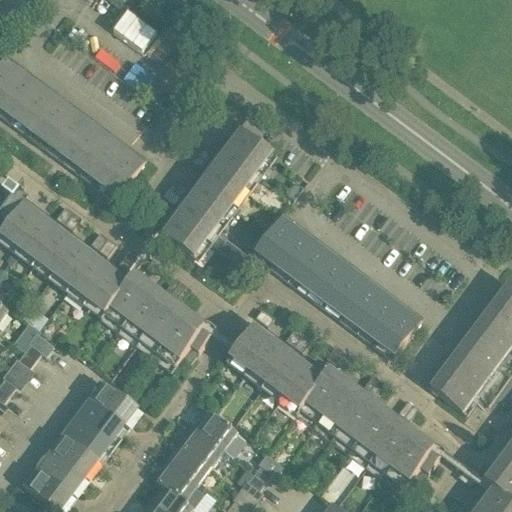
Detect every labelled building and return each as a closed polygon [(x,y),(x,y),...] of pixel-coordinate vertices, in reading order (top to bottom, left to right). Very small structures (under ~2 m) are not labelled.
[(0,107),(23,77),(5,64),(0,70),(0,107)] [(0,118),(12,128),(40,90),(23,77),(0,107),(0,118)] [(29,141),(57,103),(40,90),(12,128),(29,141)] [(47,154),(74,116),(57,103),(29,141),(47,154)] [(64,167),(92,129),(74,116),(47,154),(64,167)] [(194,266),(207,249),(273,161),(256,148),(262,140),(242,125),(235,134),(241,139),(163,243),(194,266)] [(81,179),(109,142),(92,129),(64,167),(81,179)] [(99,192),(126,155),(109,142),(81,179),(99,192)] [(195,157),(207,166),(213,159),(201,149),(195,157)] [(126,155),(99,192),(116,206),(145,169),(126,155)] [(201,175),(207,166),(195,157),(189,166),(201,175)] [(169,191),(181,200),(187,193),(175,184),(169,191)] [(286,198),(294,204),(303,192),(295,186),(286,198)] [(20,258),(174,374),(183,362),(191,367),(198,358),(199,359),(216,335),(207,328),(203,334),(133,282),(128,289),(24,211),(29,205),(8,189),(3,197),(11,204),(0,218),(0,220),(0,221),(0,235),(3,238),(0,241),(0,243),(14,254),(20,258)] [(175,208),(181,200),(169,191),(163,199),(175,208)] [(64,229),(73,217),(65,211),(56,223),(64,229)] [(73,217),(64,229),(72,235),(81,223),(73,217)] [(152,240),(161,228),(153,221),(144,233),(152,240)] [(271,274),(300,236),(282,222),(253,260),(271,274)] [(300,236),(271,274),(289,286),(317,249),(300,236)] [(98,255),(108,243),(100,237),(91,249),(98,255)] [(108,243),(98,255),(107,261),(116,249),(108,243)] [(306,299),(334,262),(317,249),(289,286),(306,299)] [(14,254),(7,264),(13,268),(20,258),(14,254)] [(146,273),(149,269),(152,264),(140,255),(134,264),(146,273)] [(239,258),(233,266),(240,272),(247,263),(239,258)] [(323,312),(351,275),(334,262),(306,299),(323,312)] [(341,325),(369,288),(351,275),(323,312),(341,325)] [(172,298),(181,286),(175,282),(166,294),(172,298)] [(177,302),(186,290),(181,286),(172,298),(177,302)] [(358,338),(386,301),(369,288),(341,325),(358,338)] [(496,307),(511,318),(511,290),(509,289),(496,307)] [(186,290),(177,302),(183,306),(192,294),(186,290)] [(16,294),(11,291),(6,297),(0,292),(0,304),(5,308),(16,294)] [(375,351),(403,314),(386,301),(358,338),(375,351)] [(483,324),(511,345),(511,318),(496,307),(483,324)] [(268,331),(274,323),(262,314),(256,322),(268,331)] [(403,314),(375,351),(393,364),(421,327),(403,314)] [(470,342),(502,365),(511,351),(511,345),(483,324),(470,342)] [(323,385),(307,373),(253,333),(229,365),(405,496),(414,484),(420,489),(428,479),(429,480),(446,457),(437,450),(432,456),(328,377),(323,385)] [(294,351),(303,339),(295,333),(286,345),(294,351)] [(53,351),(38,340),(36,339),(29,348),(30,350),(24,358),(35,366),(41,358),(46,361),(53,351)] [(303,339),(294,351),(302,357),(311,345),(303,339)] [(457,359),(489,382),(502,365),(470,342),(457,359)] [(333,368),(342,356),(336,351),(327,363),(333,368)] [(342,356),(333,368),(340,373),(349,361),(342,356)] [(29,375),(35,366),(24,358),(18,367),(29,375)] [(444,376),(476,400),(489,382),(457,359),(444,376)] [(510,383),(511,379),(511,372),(506,368),(501,375),(510,383)] [(505,390),(510,383),(501,375),(495,383),(505,390)] [(462,418),(476,400),(444,376),(431,394),(462,418)] [(375,400),(377,396),(384,388),(373,380),(364,392),(375,400)] [(0,389),(0,394),(9,401),(16,392),(5,383),(0,389)] [(490,390),(499,397),(505,390),(495,383),(490,390)] [(89,406),(127,434),(140,416),(103,388),(89,406)] [(484,397),(494,404),(499,397),(490,390),(484,397)] [(0,406),(4,409),(9,401),(0,394),(0,406)] [(489,411),(494,404),(484,397),(479,405),(487,410),(489,411)] [(114,451),(127,434),(89,406),(76,423),(114,451)] [(410,426),(412,422),(419,414),(408,406),(399,418),(410,426)] [(232,462),(245,444),(206,415),(193,433),(229,460),(232,462)] [(101,469),(114,451),(76,423),(63,441),(101,469)] [(226,464),(229,460),(193,433),(180,450),(212,474),(221,460),(226,464)] [(88,486),(101,469),(63,441),(50,458),(88,486)] [(180,450),(167,467),(203,494),(206,491),(201,487),(212,474),(180,450)] [(511,511),(511,455),(486,490),(494,495),(481,511),(511,511)] [(75,503),(88,486),(50,458),(37,475),(75,503)] [(186,508),(190,511),(195,511),(204,499),(201,497),(203,494),(167,467),(161,475),(166,479),(158,490),(161,492),(162,491),(185,509),(186,508)] [(464,475),(475,484),(480,478),(469,469),(464,475)] [(260,471),(254,479),(266,487),(271,479),(260,471)] [(247,473),(237,485),(245,491),(249,486),(260,495),(266,487),(254,479),(247,473)] [(48,511),(68,511),(75,503),(37,475),(24,494),(48,511)] [(470,490),(475,484),(464,475),(459,482),(470,490)] [(161,492),(148,510),(151,511),(190,511),(186,508),(185,509),(162,491),(161,492)]
